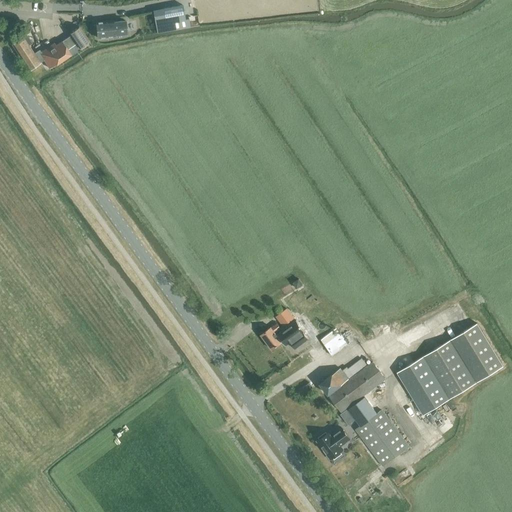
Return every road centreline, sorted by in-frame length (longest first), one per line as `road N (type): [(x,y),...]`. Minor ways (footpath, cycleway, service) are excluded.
road 1 (tertiary): [(330,511),(0,56)]
road 2 (track): [(253,405),(320,360),(380,350),(471,305),(511,302)]
